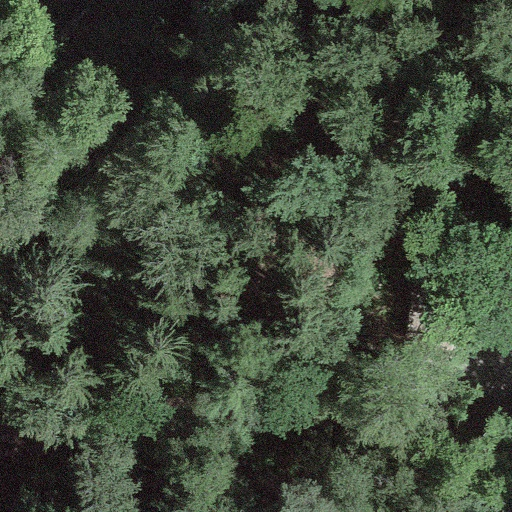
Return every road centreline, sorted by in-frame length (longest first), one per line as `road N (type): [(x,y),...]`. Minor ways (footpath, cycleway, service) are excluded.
road 1 (track): [(511,358),(0,447)]
road 2 (track): [(500,364),(496,511)]
